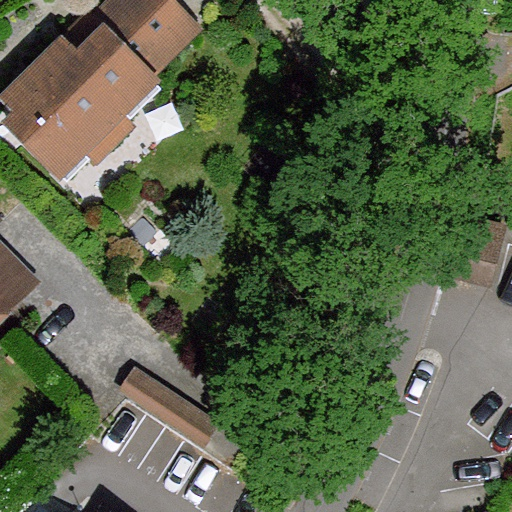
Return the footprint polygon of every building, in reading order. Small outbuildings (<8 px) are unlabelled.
[(3,97),(17,111),(34,129),(22,140),(54,172),(79,147),(116,111),(148,79),(143,74),(191,27),(163,0),(111,0),(89,23),(99,34),(86,47),(70,31),(3,97)] [(160,91),(148,79),(116,111),(127,123),(160,91)] [(5,122),(22,140),(34,129),(17,111),(5,122)] [(91,159),(79,147),(54,172),(65,184),(91,159)] [(0,300),(20,281),(0,259),(0,300)] [(151,367),(138,384),(157,398),(169,381),(151,367)] [(194,399),(169,381),(157,398),(181,416),(194,399)] [(210,411),(194,399),(181,416),(197,428),(210,411)]
